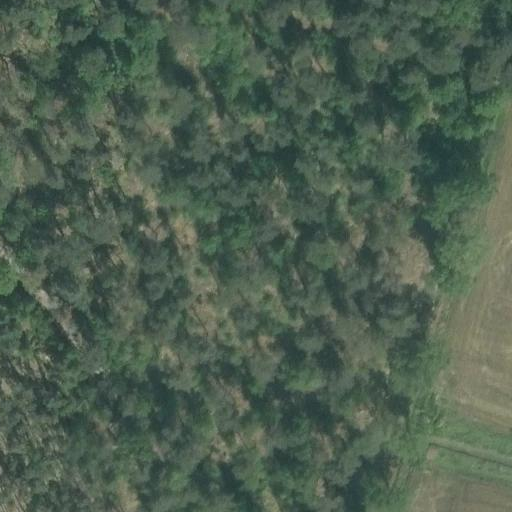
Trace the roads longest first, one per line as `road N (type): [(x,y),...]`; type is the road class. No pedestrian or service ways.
road 1 (track): [(0,246),(214,511)]
road 2 (track): [(511,71),(254,0)]
